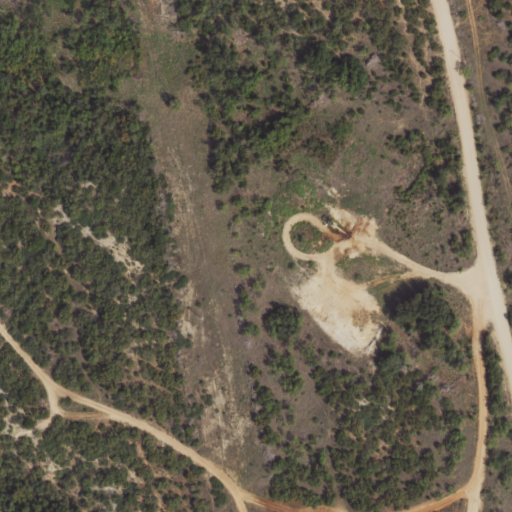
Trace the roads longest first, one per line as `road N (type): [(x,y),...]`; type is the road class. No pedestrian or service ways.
road 1 (residential): [(451,511),(455,310),(398,0)]
road 2 (residential): [(449,487),(324,502),(168,451),(0,337)]
